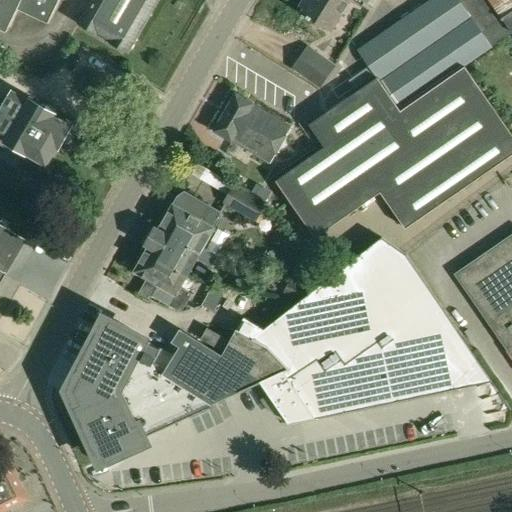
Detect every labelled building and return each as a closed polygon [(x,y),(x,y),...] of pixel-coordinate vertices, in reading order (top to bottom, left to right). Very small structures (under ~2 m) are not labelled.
[(0,0),(0,28),(7,32),(18,9),(48,23),(59,0),(0,0)] [(92,0),(78,23),(129,53),(159,0),(92,0)] [(326,146),(277,181),(315,237),(380,192),(406,228),(511,154),(511,133),(508,128),(465,65),(511,33),(511,0),(431,0),(359,51),(369,67),(375,75),(377,78),(311,124),(326,146)] [(302,0),(300,6),(303,8),(301,13),(330,31),(349,0),(302,0)] [(292,68),(320,88),(337,65),(307,45),(292,68)] [(349,80),(355,89),(375,75),(369,67),(349,80)] [(7,100),(0,112),(0,137),(5,141),(5,142),(26,154),(26,153),(46,165),(57,147),(59,148),(60,147),(67,151),(73,149),(80,139),(78,132),(71,128),(72,127),(54,116),(56,114),(55,113),(58,107),(49,102),(45,108),(30,99),(29,101),(12,91),(7,100)] [(213,130),(270,163),(291,126),(235,92),(213,130)] [(223,203),(257,222),(267,202),(250,193),(234,183),(227,195),(223,203)] [(255,185),(250,193),(267,202),(272,194),(255,185)] [(155,227),(159,230),(158,231),(199,255),(203,249),(222,215),(185,191),(178,196),(174,203),(170,201),(155,227)] [(0,276),(22,239),(0,225),(0,276)] [(155,227),(142,249),(188,275),(197,258),(212,267),(218,257),(203,249),(199,255),(158,231),(159,230),(158,230),(159,230),(155,227)] [(511,234),(455,274),(511,357),(511,234)] [(246,317),(239,330),(266,346),(284,364),(286,370),(261,383),(289,424),(455,389),(429,350),(457,330),(407,256),(381,239),(311,294),(299,303),(266,329),(246,317)] [(131,269),(147,278),(138,295),(149,300),(152,295),(181,311),(191,293),(180,289),(188,275),(142,249),(131,269)] [(283,296),(299,303),(311,294),(288,284),(283,296)] [(223,294),(213,288),(203,305),(213,311),(223,294)] [(80,403),(74,407),(93,450),(100,447),(107,462),(148,443),(145,436),(169,425),(170,426),(213,406),(213,404),(164,375),(173,360),(159,352),(161,348),(144,339),(145,338),(110,320),(103,334),(97,330),(75,373),(81,376),(74,390),(80,403)] [(201,339),(222,351),(228,340),(207,328),(201,339)] [(173,360),(164,375),(213,404),(239,393),(261,383),(286,370),(284,364),(266,346),(239,330),(223,355),(180,329),(172,342),(180,348),(173,360)] [(0,511),(10,511),(9,509),(27,500),(15,477),(17,476),(7,456),(0,459),(0,511)]
